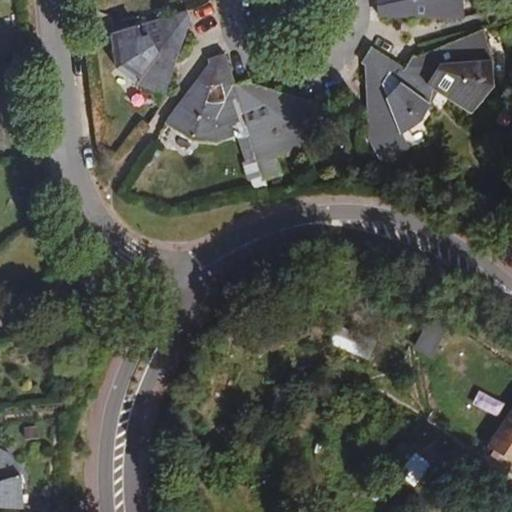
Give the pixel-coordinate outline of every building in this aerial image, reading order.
[(373,23),(460,25),(460,0),(386,0),(385,3),(373,5),(373,23)] [(193,33),(188,17),(115,40),(119,59),(115,61),(121,75),(118,76),(134,94),(163,103),(186,36),(193,33)] [(92,23),(98,45),(115,40),(110,24),(92,23)] [(418,63),(410,59),(403,72),(369,51),(357,69),(364,74),(368,140),(395,139),(419,135),(415,129),(417,125),(422,121),(420,120),(427,111),(424,106),(432,94),(466,117),(478,97),(484,98),(489,82),(495,82),(497,61),(484,36),(484,35),(418,63)] [(292,151),(296,155),(317,138),(323,109),(252,89),(249,82),(233,85),(225,56),(206,62),(208,73),(202,78),(166,125),(168,126),(188,142),(207,149),(230,144),(235,147),(239,147),(245,170),(240,172),(245,189),(249,188),(252,196),(264,194),(261,183),(274,180),(270,157),(276,157),(292,151)] [(509,123),(500,117),(493,127),(502,133),(509,123)] [(280,192),(278,184),(268,187),(270,194),(280,192)] [(47,240),(44,221),(34,227),(37,242),(47,240)] [(39,256),(49,254),(47,240),(37,242),(39,256)] [(367,359),(374,341),(335,326),(328,344),(367,359)] [(425,358),(436,340),(420,331),(410,349),(425,358)] [(511,432),(501,448),(511,456),(511,432)] [(1,453),(0,452),(0,511),(2,511),(2,499),(9,496),(9,478),(1,453)] [(454,478),(427,457),(420,468),(448,486),(454,478)] [(492,500),(472,486),(464,496),(485,510),(492,500)]
